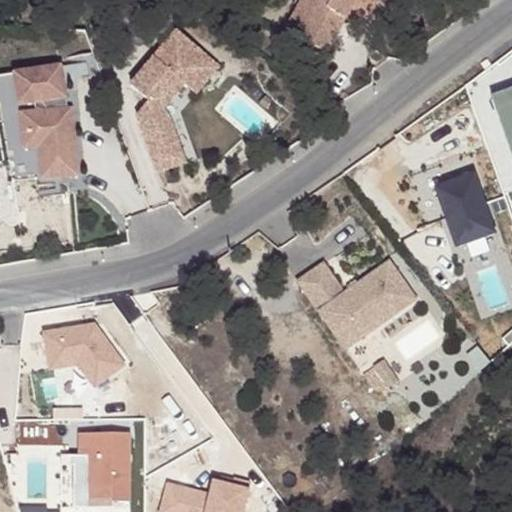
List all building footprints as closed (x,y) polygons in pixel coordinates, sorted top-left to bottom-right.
[(287,31),(293,36),(328,53),(346,18),(365,28),(379,0),(378,0),(309,0),(307,5),(302,2),(287,31)] [(217,68),(176,33),(131,87),(149,102),(137,117),(157,174),(185,164),(168,117),(161,112),(184,85),(172,74),(181,63),(205,83),(217,68)] [(205,83),(181,63),(172,74),(184,85),(196,95),(205,83)] [(61,69),(10,76),(15,106),(37,103),(38,114),(23,115),(27,149),(48,148),(50,179),(77,177),(70,110),(68,111),(51,114),(48,100),(65,98),(61,69)] [(15,106),(10,76),(0,78),(0,117),(15,182),(50,179),(48,148),(27,149),(23,115),(38,114),(37,103),(15,106)] [(511,86),(490,94),(499,120),(505,118),(511,137),(511,86)] [(65,98),(48,100),(51,114),(68,111),(65,98)] [(474,171),(434,185),(455,244),(494,230),(474,171)] [(322,261),(297,278),(332,327),(345,317),(359,334),(414,295),(388,260),(343,291),(322,261)] [(345,317),(332,327),(345,344),(359,334),(345,317)] [(101,332),(48,338),(52,375),(80,372),(99,395),(131,369),(101,332)] [(383,358),(374,363),(389,383),(397,377),(383,358)] [(374,363),(363,370),(373,385),(391,386),(389,383),(374,363)] [(88,457),(89,491),(111,491),(112,503),(129,503),(129,435),(78,433),(78,458),(88,457)] [(245,511),(251,496),(213,484),(208,502),(169,490),(162,511),(245,511)] [(111,491),(89,491),(89,503),(112,503),(111,491)]
